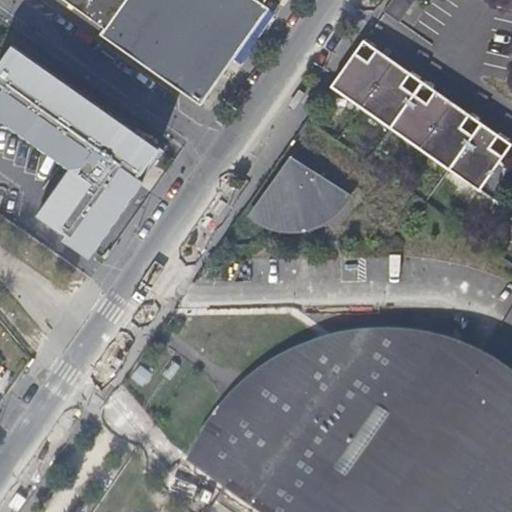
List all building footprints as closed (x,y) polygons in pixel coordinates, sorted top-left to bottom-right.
[(63,0),(103,27),(98,33),(198,104),(270,7),(264,3),(266,0),(63,0)] [(414,0),(390,0),(382,12),(397,23),(413,1),(414,0)] [(396,81),(392,86),(427,112),(431,106),(454,122),(451,128),(467,139),(471,134),(483,143),(479,148),(501,164),(492,202),(496,204),(510,144),(361,39),(349,57),(368,70),(372,64),(396,81)] [(160,143),(15,41),(0,62),(0,75),(9,81),(0,94),(0,115),(68,163),(34,212),(93,254),(148,175),(141,170),(160,143)] [(349,57),(328,86),(492,202),(501,164),(479,148),(483,143),(471,134),(467,139),(451,128),(454,122),(431,106),(427,112),(392,86),(396,81),(372,64),(368,70),(349,57)] [(345,198),(290,162),(252,215),(259,220),(271,225),(282,227),(305,227),(317,222),(334,212),(345,198)] [(202,446),(199,454),(220,460),(234,468),(250,477),(260,484),(249,500),(265,511),(508,511),(505,507),(511,498),(511,384),(505,380),(493,372),(479,365),(461,359),(452,371),(433,357),(421,352),(410,353),(402,355),(393,343),(389,338),(385,336),(379,335),(374,335),(367,338),(364,342),(360,347),(353,352),(348,353),(336,349),(329,343),(313,358),(298,367),(286,372),(266,378),(268,384),(258,389),(249,394),(239,401),(229,410),(212,430),(202,446)]
